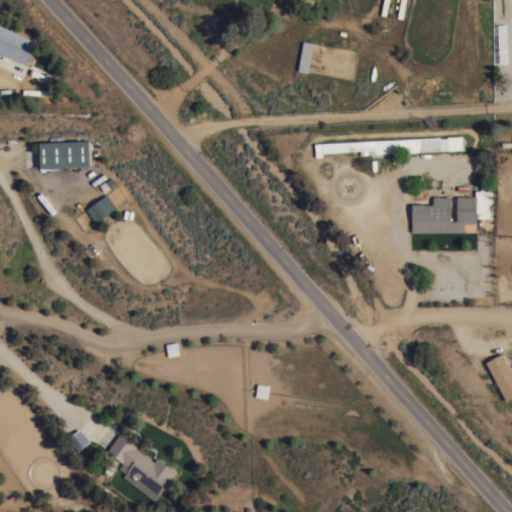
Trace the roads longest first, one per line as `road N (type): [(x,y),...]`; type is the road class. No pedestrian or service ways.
road 1 (secondary): [(52,0),(233,188),(511,511)]
road 2 (residential): [(511,313),(200,332),(117,345),(33,316),(7,314),(0,323)]
